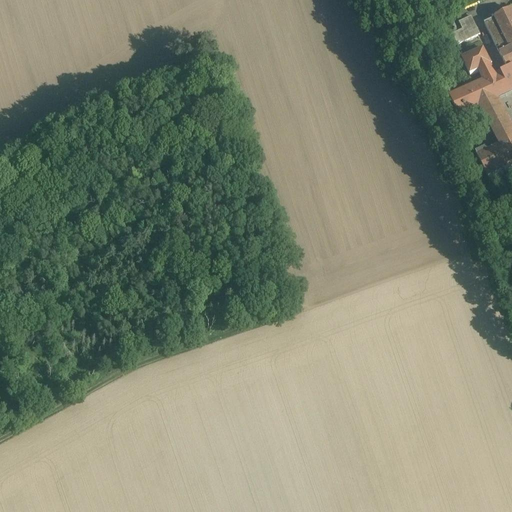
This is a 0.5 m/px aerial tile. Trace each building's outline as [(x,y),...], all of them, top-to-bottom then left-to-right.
[(511,38),(511,12),(495,21),(506,42),(511,38)] [(471,19),(460,26),(463,33),(453,38),(459,48),(481,37),(471,19)] [(506,42),(495,21),(485,26),(496,47),(506,42)] [(511,135),(494,101),(511,91),(511,38),(506,42),(511,52),(501,57),(500,57),(509,73),(497,79),(492,68),(493,68),(484,51),(462,63),(471,79),(479,75),(485,86),(451,103),(461,121),(481,111),(502,151),(489,157),(487,154),(477,159),(490,183),(511,171),(511,135)] [(506,42),(496,47),(501,57),(511,52),(506,42)]
